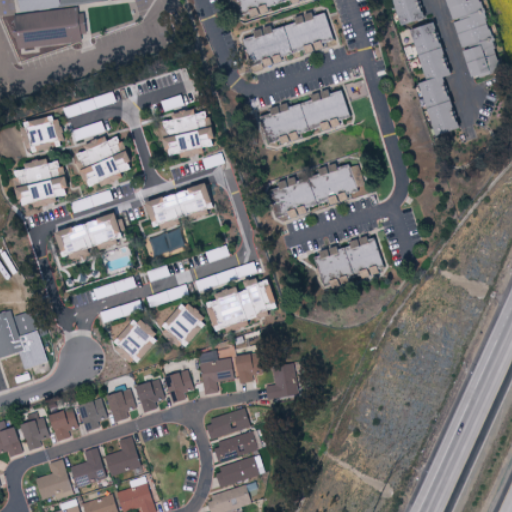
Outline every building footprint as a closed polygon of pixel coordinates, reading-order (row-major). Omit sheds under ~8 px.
[(14,14),(18,48),(82,40),(81,33),(86,33),(83,13),(78,13),(77,4),(105,0),(18,0),(21,13),(14,14)] [(389,0),(395,21),(419,15),(415,0),(389,0)] [(443,0),(446,9),(450,8),(454,21),(461,46),(491,38),(480,0),(443,0)] [(256,66),(319,48),(317,44),(334,39),(330,27),(324,29),(320,16),(239,40),(245,63),(255,61),(256,66)] [(432,136),(456,129),(448,105),(453,103),(445,76),(446,76),(431,27),(409,34),(424,83),(417,85),(432,136)] [(461,47),(467,76),(498,69),(492,41),(461,47)] [(338,92),(300,104),(307,127),(345,115),(338,92)] [(306,128),(296,102),(257,116),(266,142),(274,139),(276,145),(317,130),(318,133),(327,130),(324,122),(306,128)] [(27,147),(59,139),(54,115),(21,122),(27,147)] [(112,174),(109,167),(125,161),(116,138),(74,153),(77,162),(83,159),(92,181),(112,174)] [(25,204),(61,194),(53,162),(16,171),(25,204)] [(275,222),(303,214),(301,208),(325,201),(325,204),(369,192),(361,166),(346,170),(344,162),(318,169),(320,175),(292,183),(290,178),(274,183),(275,189),(267,192),(275,222)] [(154,225),(214,206),(207,182),(155,198),(157,203),(148,206),(154,225)] [(62,228),(64,235),(55,237),(59,254),(107,242),(102,221),(87,225),(86,222),(62,228)] [(155,258),(185,247),(178,229),(148,240),(155,258)] [(346,250),(347,251),(336,254),(335,248),(312,255),(319,281),(345,274),(347,281),(384,271),(376,242),(346,250)] [(181,347),(197,328),(191,323),(196,317),(183,305),(162,330),(181,347)] [(45,363),(36,331),(16,337),(9,310),(0,312),(0,357),(17,353),(22,370),(45,363)] [(150,345),(132,325),(112,344),(129,363),(150,345)] [(196,354),(201,395),(216,393),(215,382),(235,380),(235,383),(252,381),(250,368),(244,368),(243,357),(215,360),(215,351),(196,354)] [(294,395),(291,381),(298,380),(295,362),(278,365),(284,397),(294,395)] [(264,401),(284,397),(277,366),(267,368),(268,373),(259,375),(264,401)] [(185,400),(183,393),(191,391),(187,371),(160,377),(164,392),(168,391),(171,404),(185,400)] [(94,402),(87,402),(73,406),(77,421),(82,420),(85,432),(100,428),(98,421),(108,419),(112,417),(113,422),(129,418),(127,412),(136,410),(141,407),(142,413),(156,410),(154,400),(163,392),(159,379),(135,386),(128,390),(103,396),(94,402)] [(46,437),(38,412),(27,416),(28,421),(17,425),(22,440),(36,436),(37,440),(46,437)] [(7,429),(4,419),(0,420),(0,447),(20,442),(16,427),(7,429)] [(134,438),(116,442),(119,453),(104,456),(108,476),(140,469),(134,438)] [(109,474),(96,448),(82,455),(85,461),(67,470),(78,489),(109,474)] [(219,488),(258,476),(253,457),(213,468),(219,488)] [(33,479),(39,501),(64,494),(65,496),(71,495),(62,461),(48,465),(51,474),(33,479)] [(141,511),(153,511),(148,485),(116,491),(121,511),(123,511),(140,508),(141,511)] [(209,511),(226,511),(250,504),(243,485),(204,498),(209,511)] [(81,504),(83,511),(117,511),(113,497),(81,504)]
